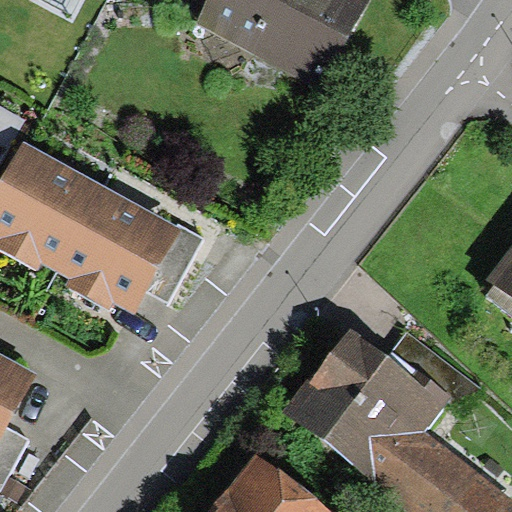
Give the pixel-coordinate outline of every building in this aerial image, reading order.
[(215,0),(204,21),(321,84),(366,0),(215,0)] [(0,163),(24,120),(0,106),(0,163)] [(43,264),(61,274),(108,189),(25,143),(0,186),(0,250),(38,272),(43,264)] [(177,228),(108,189),(61,274),(71,279),(67,286),(111,309),(114,304),(135,314),(147,292),(181,229),(177,228)] [(181,229),(147,292),(169,304),(205,238),(179,224),(177,228),(181,229)] [(511,243),(484,280),(511,301),(511,243)] [(413,376),(351,330),(291,412),(412,511),(511,511),(511,500),(425,432),(451,399),(416,371),(413,376)] [(408,333),(393,352),(416,371),(451,399),(462,407),(477,389),(408,333)] [(36,373),(0,352),(0,438),(7,427),(36,373)] [(30,440),(7,427),(0,438),(0,490),(0,491),(30,440)] [(328,511),(257,455),(211,511),(328,511)]
